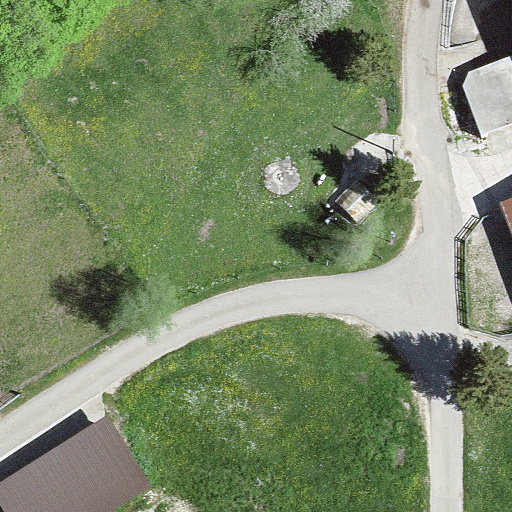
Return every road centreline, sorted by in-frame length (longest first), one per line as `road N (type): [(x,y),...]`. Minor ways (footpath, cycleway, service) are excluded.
road 1 (track): [(443,511),(426,290),(424,0)]
road 2 (track): [(426,290),(235,305),(0,459)]
